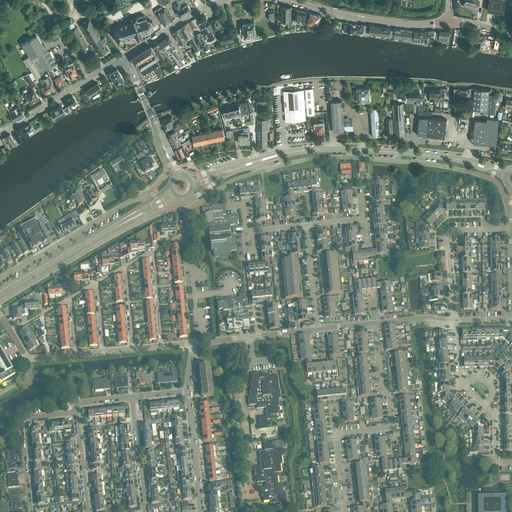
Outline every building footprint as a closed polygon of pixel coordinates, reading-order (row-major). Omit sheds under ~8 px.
[(177,3),(174,5),(177,11),(179,15),(180,16),(191,10),(188,4),(182,8),(179,4),(186,0),(185,0),(181,0),(178,2),(177,3)] [(465,0),(464,6),(475,8),(475,7),(478,7),(479,2),(476,1),(476,2),(468,0),(465,0)] [(505,0),(488,0),(487,11),(504,13),(505,7),(505,3),(505,0)] [(107,4),(97,9),(100,16),(110,12),(107,4)] [(161,6),(161,7),(154,11),(156,14),(163,24),(164,25),(164,26),(165,26),(173,20),(164,8),(163,9),(161,6)] [(291,18),(291,8),(291,7),(282,7),(282,18),(282,22),(291,22),(291,18)] [(292,18),(292,20),(299,22),(302,11),(297,9),(296,11),(294,10),(292,18)] [(46,11),(36,17),(41,27),(52,21),(46,11)] [(302,11),(299,22),(307,24),(307,23),(309,14),(307,13),(307,12),(302,11)] [(309,14),(307,23),(314,25),(314,27),(314,28),(317,29),(318,28),(321,15),(309,12),(309,14)] [(150,28),(150,27),(151,26),(152,27),(152,26),(151,26),(152,24),(153,24),(153,23),(152,23),(151,21),(152,21),(152,20),(151,21),(149,19),(149,18),(149,19),(146,19),(146,18),(145,14),(136,17),(137,18),(131,20),(131,22),(113,27),(118,42),(118,41),(122,40),(122,41),(123,40),(123,39),(126,38),(127,39),(127,38),(131,37),(131,38),(132,38),(133,39),(135,38),(136,37),(148,33),(149,33),(150,31),(149,28),(150,28)] [(101,39),(89,18),(79,24),(93,48),(94,47),(99,55),(107,50),(102,42),(106,40),(104,37),(101,39)] [(216,19),(210,21),(210,22),(210,23),(213,29),(213,30),(219,28),(218,24),(217,21),(216,21),(216,19)] [(202,22),(199,24),(204,32),(203,33),(208,41),(213,38),(214,37),(210,31),(213,29),(210,23),(206,25),(204,26),(202,22)] [(243,27),(240,28),(240,33),(243,32),(244,36),(255,35),(254,23),(242,24),(243,27)] [(349,25),(345,25),(344,31),(348,32),(358,33),(358,31),(359,31),(360,25),(350,23),(349,25)] [(179,29),(185,40),(189,38),(196,50),(200,48),(190,32),(186,24),(179,29)] [(367,28),(366,35),(369,36),(369,33),(376,34),(377,26),(370,25),(370,28),(367,28)] [(28,31),(31,36),(35,33),(38,31),(35,26),(32,27),(32,28),(28,31)] [(377,26),(376,34),(383,35),(384,27),(377,26)] [(69,31),(78,47),(83,55),(90,51),(85,43),(86,43),(77,27),(69,31)] [(384,27),(383,35),(389,36),(389,39),(392,39),(392,36),(393,32),(390,31),(390,28),(384,27)] [(394,36),(401,37),(402,29),(393,28),(393,29),(393,32),(392,36),(394,36)] [(189,46),(185,40),(179,29),(173,33),(180,44),(183,43),(186,48),(189,46)] [(411,42),(413,43),(414,40),(415,31),(414,31),(402,29),(401,37),(400,40),(411,41),(411,42)] [(219,32),(218,32),(219,34),(220,34),(222,43),(226,42),(225,40),(232,39),(231,32),(227,33),(227,32),(225,33),(226,34),(224,34),(223,30),(219,31),(219,32)] [(200,31),(195,34),(197,37),(205,50),(207,49),(209,48),(207,45),(209,44),(208,41),(203,33),(201,34),(200,31)] [(425,44),(427,44),(429,32),(415,31),(414,40),(425,40),(425,44)] [(435,40),(448,41),(449,32),(443,31),(440,31),(440,32),(436,32),(435,40)] [(37,69),(39,67),(36,62),(37,61),(32,52),(44,46),(37,35),(22,44),(29,56),(25,59),(28,66),(33,63),(37,69)] [(478,42),(476,48),(482,49),(484,43),(485,44),(486,37),(477,35),(475,42),(478,42)] [(169,36),(166,38),(173,49),(175,51),(176,51),(177,49),(176,47),(169,36)] [(496,36),(493,49),(499,50),(502,37),(496,36)] [(166,38),(162,40),(168,50),(170,49),(171,50),(173,49),(166,38)] [(162,40),(158,43),(165,54),(166,57),(168,56),(168,55),(170,54),(168,50),(162,40)] [(158,43),(151,47),(156,54),(157,53),(160,58),(165,54),(158,43)] [(43,65),(45,70),(47,71),(49,70),(53,78),(58,86),(61,84),(62,85),(63,84),(64,83),(64,82),(60,75),(57,70),(54,71),(52,68),(56,66),(46,49),(46,50),(44,46),(32,52),(37,61),(36,62),(39,67),(43,65)] [(151,46),(131,58),(135,65),(136,64),(140,69),(158,57),(156,54),(151,47),(151,46)] [(173,49),(171,50),(173,53),(174,53),(178,60),(179,59),(181,58),(176,51),(175,51),(173,49)] [(41,75),(38,71),(37,69),(33,63),(28,66),(36,78),(41,75)] [(66,69),(70,78),(72,78),(73,78),(74,77),(74,76),(74,75),(77,74),(73,65),(72,65),(71,63),(68,64),(69,67),(66,69)] [(151,65),(140,71),(144,77),(155,71),(151,65)] [(164,68),(163,65),(159,67),(163,74),(164,74),(164,75),(168,73),(165,67),(164,68)] [(159,67),(159,66),(155,68),(159,76),(163,74),(159,67)] [(117,69),(109,74),(110,74),(116,84),(119,82),(121,85),(122,85),(125,83),(125,82),(117,69)] [(34,86),(27,74),(24,76),(31,88),(34,86)] [(43,79),(50,91),(51,90),(52,91),(54,90),(54,88),(50,81),(52,80),(49,76),(43,79)] [(50,91),(43,79),(40,81),(43,86),(41,87),(45,94),(46,94),(47,93),(48,92),(50,91)] [(88,99),(86,95),(88,94),(90,96),(91,95),(92,96),(95,94),(94,93),(101,89),(97,82),(86,90),(87,91),(84,93),(84,92),(80,94),(85,101),(88,99)] [(426,89),(426,91),(427,92),(427,100),(430,100),(430,101),(435,101),(435,89),(431,89),(429,88),(427,88),(426,89)] [(436,89),(435,89),(435,101),(444,101),(444,92),(447,92),(447,88),(441,88),(441,89),(436,89)] [(469,96),(473,96),(474,89),(469,88),(469,90),(458,89),(454,89),(454,94),(458,94),(458,97),(469,98),(469,96)] [(26,97),(26,98),(27,101),(29,100),(30,103),(34,101),(35,101),(36,100),(36,99),(37,99),(34,94),(35,94),(33,90),(28,93),(26,89),(23,90),(26,97)] [(354,90),(354,95),(357,95),(358,102),(370,101),(369,89),(354,90)] [(472,109),(488,111),(489,95),(490,90),(474,89),(473,96),(472,109)] [(283,91),(284,94),(284,101),(285,121),(306,120),(304,90),(283,91)] [(423,99),(420,99),(420,91),(409,92),(409,100),(416,100),(417,105),(423,105),(423,99)] [(488,111),(487,117),(490,117),(490,114),(494,114),(495,113),(496,104),(495,103),(496,102),(500,102),(502,100),(503,96),(500,93),(497,93),(494,95),(494,96),(489,95),(488,111)] [(65,101),(70,109),(72,108),(71,106),(77,102),(72,96),(65,101)] [(258,104),(256,104),(257,113),(260,113),(260,107),(259,107),(259,104),(263,103),(264,105),(265,106),(266,106),(267,105),(267,97),(257,98),(258,104)] [(241,103),(242,107),(244,114),(250,112),(251,118),(254,117),(251,105),(250,105),(249,101),(241,103)] [(342,101),(331,101),(333,132),(345,131),(353,130),(352,120),(344,121),(342,101)] [(403,103),(393,104),(394,121),(395,127),(396,137),(405,137),(403,103)] [(239,104),(231,105),(233,116),(241,115),(241,117),(244,116),(244,114),(242,107),(239,107),(239,104)] [(233,116),(231,105),(223,107),(225,113),(222,114),(223,121),(227,120),(226,118),(233,116)] [(314,105),(306,105),(307,115),(315,114),(314,105)] [(327,105),(315,106),(316,114),(326,114),(326,111),(328,111),(327,105)] [(9,112),(14,120),(14,121),(15,121),(24,115),(19,107),(19,106),(18,106),(9,112)] [(55,109),(51,112),(53,115),(55,119),(65,113),(67,112),(68,114),(71,112),(67,106),(62,109),(60,106),(58,107),(55,109)] [(379,109),(371,110),(372,136),(382,135),(381,116),(379,116),(379,109)] [(162,121),(163,125),(168,123),(171,123),(174,121),(172,116),(170,117),(162,121)] [(425,135),(426,136),(428,118),(426,117),(425,117),(419,117),(419,118),(418,118),(419,118),(418,135),(421,135),(424,135),(425,135)] [(432,137),(433,137),(434,124),(446,125),(447,119),(432,118),(426,117),(428,118),(426,136),(433,136),(432,137)] [(487,121),(485,144),(497,145),(499,119),(490,118),(490,117),(487,117),(487,118),(487,121)] [(312,126),(312,130),(315,130),(315,133),(320,132),(323,132),(323,128),(324,128),(323,118),(319,119),(320,122),(314,123),(315,126),(312,126)] [(258,119),(258,147),(268,147),(267,133),(268,133),(268,139),(273,139),(273,132),(269,132),(269,119),(258,119)] [(473,143),(485,144),(487,121),(475,120),(474,137),(472,137),(471,137),(470,138),(470,139),(471,139),(471,140),(473,140),(473,143)] [(168,134),(171,140),(179,137),(177,134),(180,133),(179,130),(183,128),(183,129),(188,127),(186,123),(185,123),(183,124),(182,124),(172,129),(173,132),(168,134)] [(19,134),(15,136),(18,142),(22,140),(27,137),(29,136),(29,135),(28,133),(27,132),(33,130),(31,127),(32,127),(31,126),(30,126),(29,124),(25,126),(24,127),(24,126),(21,127),(19,129),(16,130),(19,134)] [(434,124),(433,137),(445,138),(446,125),(434,124)] [(241,136),(238,136),(239,140),(240,140),(240,144),(250,142),(248,132),(250,131),(249,128),(243,129),(244,132),(241,133),(241,136)] [(215,131),(208,132),(210,141),(217,140),(225,138),(223,129),(215,131)] [(208,132),(200,134),(192,136),(194,145),(202,143),(210,141),(208,132)] [(10,134),(2,139),(7,147),(9,145),(10,147),(15,143),(10,134)] [(183,145),(188,143),(190,142),(188,139),(185,141),(182,135),(179,137),(171,140),(174,146),(178,144),(180,147),(183,145)] [(511,141),(504,141),(503,149),(511,150),(511,141)] [(135,157),(138,161),(145,156),(143,153),(147,150),(142,142),(133,147),(139,155),(135,157)] [(183,145),(180,147),(175,149),(179,157),(187,153),(183,145)] [(145,156),(138,161),(140,164),(139,164),(144,173),(152,168),(151,166),(154,164),(150,157),(147,160),(145,156)] [(120,158),(110,164),(116,175),(120,172),(121,173),(124,172),(123,170),(126,168),(120,158)] [(350,170),(350,163),(340,164),(341,171),(342,175),(350,175),(350,170)] [(358,165),(359,175),(362,174),(362,175),(365,175),(365,181),(368,180),(368,175),(366,175),(366,172),(365,172),(364,164),(362,164),(361,163),(359,163),(358,165)] [(111,185),(102,171),(90,178),(99,193),(111,185)] [(314,181),(311,181),(313,191),(312,191),(312,194),(317,193),(317,191),(321,190),(320,184),(319,184),(318,178),(313,179),(314,181)] [(374,186),(375,188),(385,187),(384,185),(387,185),(386,180),(372,181),(372,186),(374,186)] [(287,187),(288,196),(294,196),(293,193),(292,183),(290,184),(290,181),(285,182),(285,187),(287,187)] [(75,187),(78,192),(84,201),(85,204),(87,202),(89,205),(92,203),(92,202),(97,199),(86,182),(81,185),(80,184),(75,187)] [(255,198),(255,200),(260,199),(259,193),(262,192),(261,185),(256,185),(256,187),(254,188),(255,198)] [(241,199),(245,199),(244,189),(242,189),(242,187),(237,187),(238,195),(240,195),(241,199)] [(341,193),(342,198),(352,197),(352,195),(354,194),(353,189),(348,190),(349,192),(341,193)] [(78,192),(75,195),(75,196),(73,197),(72,197),(69,199),(72,203),(71,204),(70,204),(69,204),(68,206),(68,207),(69,208),(72,209),(73,208),(74,205),(75,205),(75,202),(76,202),(78,206),(82,204),(81,203),(84,201),(78,192)] [(294,198),(294,196),(288,196),(289,199),(284,199),(284,197),(281,197),(282,204),(284,204),(294,203),(294,198)] [(386,197),(376,198),(376,203),(379,202),(381,202),(381,205),(389,204),(388,199),(386,199),(386,197)] [(255,202),(256,207),(266,206),(265,201),(260,202),(260,199),(255,200),(255,202)] [(439,199),(431,208),(440,216),(443,212),(441,210),(443,208),(440,202),(439,199)] [(446,211),(451,211),(451,201),(451,199),(446,199),(446,203),(444,203),(444,202),(440,202),(443,208),(446,208),(446,211)] [(204,216),(205,218),(225,216),(224,206),(221,206),(221,205),(220,205),(219,205),(212,206),(211,208),(203,208),(203,209),(202,209),(202,210),(202,215),(204,216)] [(74,211),(78,216),(83,213),(79,208),(74,211)] [(427,211),(429,213),(436,219),(437,219),(440,216),(431,208),(427,211)] [(325,214),(324,209),(314,211),(315,213),(312,213),(313,218),(318,218),(317,215),(325,214)] [(59,227),(57,228),(59,232),(61,231),(62,233),(67,230),(70,229),(75,226),(72,222),(77,219),(73,213),(64,218),(64,219),(65,222),(59,225),(58,225),(59,227)] [(429,213),(426,216),(433,223),(436,220),(436,219),(429,213)] [(238,215),(229,216),(229,217),(226,217),(225,216),(205,218),(206,221),(205,221),(205,223),(203,224),(203,228),(208,228),(210,252),(212,252),(214,257),(215,257),(215,258),(219,257),(219,259),(220,259),(220,258),(230,257),(230,261),(231,261),(230,253),(236,251),(234,234),(235,234),(235,229),(230,230),(229,230),(229,226),(234,225),(236,225),(237,222),(238,221),(238,215)] [(267,216),(257,217),(257,219),(255,219),(255,224),(260,224),(260,221),(267,220),(267,216)] [(420,221),(416,223),(421,225),(426,227),(428,225),(430,227),(433,223),(426,216),(423,220),(424,221),(422,223),(420,221)] [(36,220),(20,228),(22,231),(21,232),(21,231),(21,232),(24,238),(25,239),(26,238),(27,240),(26,241),(26,242),(28,244),(27,244),(31,251),(31,250),(41,245),(42,245),(48,242),(48,241),(47,241),(41,229),(37,223),(36,220)] [(416,223),(417,235),(429,235),(428,229),(428,230),(427,227),(426,227),(421,225),(416,223)] [(175,225),(168,226),(169,233),(173,232),(173,235),(176,235),(176,232),(175,225)] [(169,233),(168,226),(160,226),(161,233),(161,236),(164,236),(164,233),(169,233)] [(345,230),(346,235),(356,234),(355,231),(358,231),(357,226),(352,227),(352,229),(345,230)] [(288,236),(288,241),(298,240),(298,238),(301,238),(300,233),(295,233),(295,235),(288,236)] [(144,243),(136,243),(137,252),(144,252),(144,250),(145,250),(144,246),(148,245),(150,245),(150,244),(153,244),(153,242),(152,237),(149,237),(149,240),(148,240),(147,240),(147,242),(144,243)] [(18,243),(17,244),(23,255),(29,252),(23,241),(22,241),(21,241),(18,242),(18,243)] [(352,250),(352,251),(358,250),(358,249),(358,248),(357,243),(347,244),(347,247),(345,247),(345,252),(350,251),(350,249),(352,249),(352,250)] [(23,255),(17,244),(16,244),(15,244),(12,245),(12,247),(11,247),(13,250),(10,251),(13,257),(16,255),(17,258),(23,255)] [(328,246),(318,247),(319,250),(316,250),(317,255),(326,254),(326,251),(329,251),(328,246)] [(2,252),(1,253),(7,264),(12,262),(8,255),(11,253),(8,247),(5,249),(3,250),(4,251),(2,252)] [(299,249),(289,251),(290,255),(293,255),(293,257),(297,257),(302,256),(302,252),(300,252),(299,249)] [(126,251),(126,250),(123,250),(123,252),(119,252),(120,259),(123,259),(123,257),(126,257),(126,256),(129,255),(129,251),(126,251)] [(376,250),(374,251),(375,256),(379,256),(380,258),(390,257),(389,250),(386,250),(376,251),(376,250)] [(372,251),(367,251),(368,262),(370,261),(371,264),(374,263),(376,263),(375,258),(373,258),(373,256),(374,256),(375,256),(374,251),(373,251),(372,251)] [(261,259),(262,261),(266,260),(266,258),(271,258),(271,257),(272,257),(273,257),(273,256),(273,252),(261,254),(261,259)] [(328,261),(325,261),(325,262),(328,261),(328,266),(329,275),(330,285),(331,290),(332,294),(331,294),(331,295),(343,293),(342,289),(342,284),(341,279),(341,274),(340,269),(340,264),(339,260),(339,255),(328,256),(328,261)] [(262,263),(263,273),(266,272),(267,275),(271,275),(270,267),(267,267),(267,263),(266,260),(262,261),(262,263)] [(293,260),(281,261),(282,266),(282,271),(283,275),(283,280),(284,285),(284,290),(285,295),(285,299),(296,298),(296,294),(299,293),(296,293),(296,289),(295,279),(294,269),(293,264),(292,264),(292,260),(293,260)] [(248,274),(253,274),(252,264),(250,264),(249,262),(245,262),(246,267),(246,272),(248,271),(248,274)] [(431,275),(429,275),(429,281),(432,281),(432,283),(439,282),(438,279),(441,279),(441,274),(431,275)] [(375,280),(370,280),(371,290),(376,290),(378,289),(378,284),(375,285),(375,280)] [(55,289),(55,296),(62,295),(62,292),(64,292),(64,289),(67,289),(66,283),(63,283),(63,285),(57,286),(57,289),(55,289)] [(431,289),(432,294),(442,293),(442,288),(436,288),(435,285),(427,286),(428,289),(431,289)] [(89,293),(85,294),(85,301),(93,300),(92,293),(91,293),(91,292),(89,292),(89,293)] [(352,296),(353,301),(363,300),(362,295),(362,293),(357,294),(357,296),(352,296)] [(442,293),(432,294),(432,299),(428,299),(429,302),(437,301),(436,298),(443,298),(442,293)] [(244,307),(247,307),(245,294),(240,295),(240,297),(236,298),(236,303),(239,303),(239,307),(244,307)] [(228,316),(236,315),(237,318),(248,317),(247,309),(245,309),(244,307),(239,307),(239,303),(236,303),(236,298),(226,299),(226,302),(227,302),(228,311),(227,311),(228,316)] [(295,303),(295,307),(305,306),(305,304),(307,304),(307,299),(299,300),(299,302),(295,303)] [(20,309),(13,310),(13,311),(14,320),(16,319),(22,319),(22,316),(28,315),(28,310),(38,309),(38,306),(41,306),(41,302),(24,303),(24,304),(20,306),(20,309)] [(223,312),(227,311),(228,311),(227,302),(226,302),(217,303),(218,310),(222,310),(223,312)] [(441,312),(441,309),(444,309),(443,304),(434,305),(434,313),(441,312)] [(238,320),(237,320),(226,321),(227,325),(228,325),(228,330),(229,329),(230,332),(234,331),(234,329),(239,328),(238,321),(238,320)] [(248,320),(238,321),(239,328),(242,328),(243,329),(249,329),(248,320)] [(28,328),(19,333),(23,340),(30,335),(32,334),(28,328)] [(30,335),(23,340),(26,346),(34,341),(30,335)] [(34,341),(26,346),(30,352),(37,347),(34,341)] [(0,377),(3,382),(14,375),(0,350),(0,377)] [(330,357),(330,360),(335,359),(335,357),(339,356),(339,351),(329,352),(330,357)] [(493,363),(493,368),(497,371),(504,364),(500,361),(496,365),(495,363),(493,363)] [(198,366),(197,367),(198,370),(199,370),(200,378),(198,379),(199,382),(200,382),(210,381),(209,365),(198,366)] [(503,377),(507,377),(507,375),(506,374),(510,370),(506,366),(499,373),(503,377)] [(159,382),(162,382),(162,383),(171,382),(171,381),(173,381),(173,382),(177,382),(176,376),(175,369),(172,370),(172,373),(157,375),(158,384),(159,384),(159,382)] [(136,380),(139,380),(140,383),(151,382),(151,381),(154,381),(153,373),(150,373),(150,375),(145,376),(144,373),(137,374),(136,375),(136,380)] [(267,420),(276,419),(276,414),(278,414),(277,407),(279,407),(278,399),(280,399),(279,391),(277,376),(259,377),(258,374),(251,374),(252,382),(250,382),(250,390),(248,390),(249,398),(247,398),(248,406),(256,405),(256,409),(265,408),(265,413),(265,416),(266,416),(266,417),(258,418),(259,426),(257,426),(257,430),(268,429),(267,420)] [(125,387),(124,384),(127,384),(127,383),(130,383),(129,375),(126,375),(126,377),(115,378),(116,388),(125,387)] [(104,377),(105,379),(104,379),(104,380),(94,381),(94,384),(93,384),(93,388),(94,388),(95,391),(103,390),(103,388),(105,387),(106,389),(109,389),(108,378),(108,376),(104,377)] [(200,382),(199,382),(199,386),(201,386),(201,394),(200,394),(201,398),(202,398),(212,397),(210,381),(200,382)] [(446,404),(447,403),(453,396),(452,396),(449,393),(445,395),(446,396),(442,400),(446,404)] [(447,403),(450,406),(456,400),(454,397),(453,396),(447,403)] [(450,406),(454,409),(460,403),(459,402),(456,400),(450,406)] [(178,401),(172,402),(173,409),(179,408),(179,411),(182,410),(183,411),(185,411),(185,408),(182,408),(182,404),(181,404),(181,403),(179,402),(178,402),(178,401)] [(454,409),(453,410),(457,414),(463,406),(461,404),(460,403),(454,409)] [(313,407),(314,412),(324,411),(323,406),(323,404),(318,404),(318,406),(313,407)] [(459,415),(462,419),(463,418),(469,412),(468,411),(465,408),(459,415)] [(465,423),(466,421),(472,415),(470,412),(469,412),(463,418),(462,419),(461,420),(465,423)] [(468,427),(469,426),(469,425),(476,418),(475,418),(472,415),(466,421),(467,422),(466,424),(468,427)] [(473,429),(478,426),(477,425),(480,422),(477,419),(476,418),(469,425),(469,426),(473,429)] [(68,422),(62,422),(63,431),(70,431),(70,427),(69,427),(68,422)] [(51,427),(48,427),(49,433),(50,433),(52,433),(58,432),(57,423),(51,424),(51,427)] [(118,427),(119,432),(127,431),(127,426),(125,426),(125,424),(120,425),(120,427),(118,427)] [(31,429),(30,429),(30,433),(31,433),(31,434),(30,434),(30,435),(38,434),(37,428),(39,428),(39,425),(38,425),(34,425),(34,429),(31,429)] [(88,430),(88,436),(97,435),(97,432),(99,432),(99,427),(88,428),(89,430),(88,430)] [(260,467),(253,467),(254,476),(256,476),(257,483),(264,482),(265,484),(265,488),(262,488),(263,499),(263,502),(269,501),(269,504),(278,503),(278,504),(286,503),(285,491),(282,492),(281,484),(278,484),(277,473),(281,473),(280,465),(282,465),(281,457),(283,457),(283,449),(286,448),(285,441),(263,443),(264,451),(258,451),(260,467)] [(483,448),(472,449),(469,449),(469,453),(473,453),(481,453),(481,456),(489,456),(489,453),(483,453),(483,448)] [(6,461),(7,474),(15,473),(14,470),(16,469),(16,466),(18,466),(18,459),(18,458),(17,451),(7,452),(7,461),(6,461)] [(382,459),(382,460),(387,460),(387,458),(387,457),(386,452),(376,453),(377,458),(382,458),(382,459)] [(357,455),(348,456),(348,461),(348,464),(349,464),(353,463),(353,461),(358,460),(357,455)] [(403,460),(396,461),(397,470),(402,470),(402,465),(403,465),(405,465),(404,460),(403,460)] [(96,471),(97,474),(105,473),(104,470),(104,464),(101,465),(92,466),(93,471),(96,471)] [(122,479),(125,478),(134,477),(133,472),(128,473),(128,470),(120,471),(120,474),(122,473),(122,479)] [(92,477),(93,482),(101,481),(101,476),(105,475),(105,473),(97,474),(97,476),(92,477)] [(8,475),(9,488),(19,487),(18,474),(8,475)] [(208,486),(208,493),(216,492),(216,490),(220,488),(220,486),(223,486),(230,485),(230,481),(222,482),(215,483),(215,485),(208,486)] [(405,499),(408,499),(407,493),(405,494),(404,489),(399,489),(400,499),(405,499)] [(478,511),(506,511),(506,495),(502,496),(502,492),(482,492),(482,496),(478,496),(478,511)] [(10,497),(12,510),(12,511),(19,511),(19,509),(22,509),(20,496),(10,497)]
